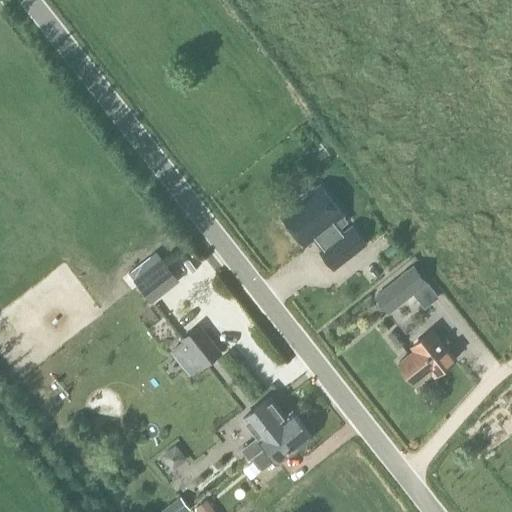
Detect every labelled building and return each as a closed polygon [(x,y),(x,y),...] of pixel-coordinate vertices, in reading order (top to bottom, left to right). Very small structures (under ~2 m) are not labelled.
[(342,213),(318,182),(312,186),(311,185),(308,184),(300,191),(300,194),(301,195),(278,213),(303,244),(312,237),(320,246),(317,249),(332,268),(365,241),(350,222),(342,229),(339,225),(345,220),(341,214),(342,213)] [(392,293),(401,304),(428,282),(414,265),(375,296),(381,303),(392,293)] [(221,353),(200,325),(181,340),(203,367),(221,353)] [(433,372),(435,375),(458,358),(436,329),(413,346),(416,350),(399,362),(416,384),(433,372)] [(303,427),(291,411),(284,417),(269,398),(242,418),(258,438),(242,451),(249,459),(250,458),(263,448),(268,453),(303,427)] [(263,448),(250,458),(253,456),(263,469),(277,458),(281,464),(312,438),(303,427),(268,453),(263,448)] [(161,511),(185,511),(189,509),(180,498),(161,511)] [(216,511),(207,499),(196,508),(198,511),(216,511)]
